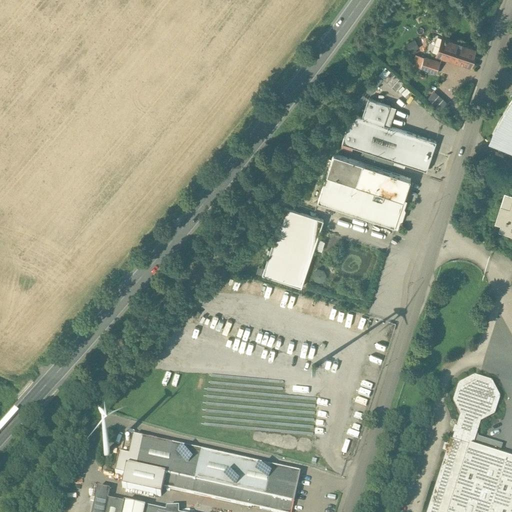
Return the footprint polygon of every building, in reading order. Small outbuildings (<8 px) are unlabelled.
[(476,49),(443,38),(442,39),(437,37),(432,52),(437,54),(437,55),(470,66),(476,49)] [(413,42),(405,46),(410,53),(411,52),(413,55),(416,53),(414,50),(417,49),(413,42)] [(424,57),(417,55),(413,66),(420,68),(424,57)] [(440,63),(424,57),(420,68),(420,69),(428,71),(437,74),(440,63)] [(428,71),(420,69),(420,68),(418,77),(425,79),(428,71)] [(404,82),(390,70),(382,79),(396,91),(404,82)] [(447,103),(434,91),(427,99),(440,111),(447,103)] [(511,102),(510,106),(505,112),(502,118),(499,123),(496,129),(492,137),(500,141),(500,142),(511,146),(511,91),(510,94),(511,93),(511,102)] [(436,141),(384,124),(390,105),(368,98),(362,117),(351,113),(342,143),(426,171),(436,141)] [(404,199),(366,187),(373,166),(334,153),(318,203),(395,228),(404,199)] [(511,206),(511,211),(501,208),(498,220),(506,222),(503,230),(510,232),(510,234),(511,234),(511,206)] [(323,220),(285,207),(262,275),(301,288),(323,220)] [(475,379),(460,387),(456,402),(463,416),(455,441),(499,456),(502,445),(478,438),(477,435),(475,434),(479,421),(493,414),(495,406),(497,399),(490,384),(475,379)] [(151,390),(145,409),(152,411),(158,393),(151,390)] [(291,511),(300,474),(173,446),(133,437),(129,456),(119,454),(115,474),(125,476),(122,488),(161,497),(163,488),(275,511),(291,511)] [(455,441),(450,440),(427,511),(511,511),(511,459),(499,456),(455,441)] [(110,491),(98,489),(92,511),(123,511),(125,505),(108,501),(110,491)]
